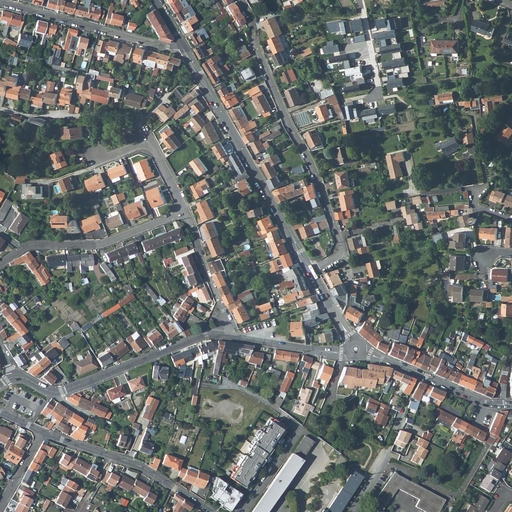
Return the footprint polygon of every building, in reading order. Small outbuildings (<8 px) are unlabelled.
[(45,0),(44,7),(55,10),(58,11),(61,1),(58,1),(57,0),(45,0)] [(73,0),(73,5),(61,1),(58,11),(72,14),(75,6),(76,3),(76,0),(73,0)] [(75,6),(72,14),(86,18),(90,0),(87,0),(86,5),(85,8),(75,6)] [(90,0),(86,18),(97,21),(98,18),(103,19),(105,12),(99,10),(91,8),(92,5),(93,5),(92,4),(93,0),(90,0)] [(177,0),(178,0),(174,2),(174,3),(170,5),(175,14),(185,7),(187,6),(183,0),(177,0)] [(212,0),(219,10),(221,9),(216,0),(212,0)] [(226,7),(238,26),(244,23),(232,4),(226,7)] [(109,6),(105,23),(109,24),(109,23),(120,26),(122,17),(112,14),(114,7),(109,6)] [(185,7),(175,14),(180,21),(184,19),(185,20),(190,17),(188,13),(187,12),(188,11),(187,9),(185,7)] [(223,17),(233,32),(235,36),(237,34),(221,9),(219,10),(221,14),(223,17)] [(151,26),(153,29),(162,23),(154,10),(148,14),(145,15),(148,19),(144,22),(147,26),(149,25),(150,27),(151,26)] [(0,20),(6,22),(6,25),(8,26),(11,14),(2,11),(1,15),(0,14),(0,20)] [(23,17),(11,14),(8,26),(8,27),(20,30),(23,17)] [(192,24),(196,21),(193,15),(190,17),(185,20),(181,23),(187,33),(192,30),(189,25),(192,23),(192,24)] [(272,39),(280,35),(283,34),(275,17),(263,22),(265,26),(266,25),(272,39)] [(388,17),(378,19),(379,27),(390,25),(390,30),(395,29),(399,28),(397,17),(388,19),(388,17)] [(362,18),(353,19),(356,31),(364,30),(362,18)] [(341,20),(328,22),(332,32),(343,30),(342,22),(341,20)] [(352,20),(342,22),(343,30),(344,34),(354,32),(352,20)] [(489,26),(490,25),(476,20),(472,30),(486,36),(486,35),(492,37),(495,28),(489,26)] [(46,23),(37,21),(34,31),(40,33),(36,46),(39,47),(46,23)] [(55,26),(46,23),(39,47),(42,48),(45,38),(48,39),(50,34),(53,35),(55,26)] [(154,31),(158,38),(162,39),(161,41),(171,44),(173,43),(162,23),(153,29),(141,35),(146,37),(151,38),(152,37),(151,35),(152,34),(152,33),(154,31)] [(189,36),(194,45),(202,41),(208,37),(203,28),(189,36)] [(76,31),(68,29),(62,49),(62,50),(67,51),(68,50),(74,52),(78,39),(74,38),(76,31)] [(390,30),(379,32),(381,40),(382,40),(383,45),(388,44),(387,39),(392,38),(393,43),(398,42),(395,29),(390,30)] [(31,37),(19,34),(17,40),(16,44),(28,48),(31,37)] [(365,34),(354,37),(356,43),(367,40),(365,34)] [(284,50),(287,49),(280,35),(272,39),(268,40),(275,55),(284,50)] [(82,37),(79,36),(78,39),(74,52),(74,54),(78,55),(80,49),(84,49),(87,38),(83,36),(82,37)] [(16,44),(13,42),(5,38),(2,43),(13,48),(9,55),(13,57),(13,54),(16,44)] [(334,40),(328,41),(329,46),(324,47),(326,54),(340,51),(338,44),(334,45),(334,40)] [(99,51),(107,53),(109,43),(101,41),(99,46),(97,46),(94,55),(98,56),(99,51)] [(110,41),(109,43),(107,53),(104,62),(108,63),(110,56),(108,56),(109,54),(109,52),(109,50),(117,53),(119,43),(110,41)] [(194,46),(198,53),(202,59),(205,56),(206,57),(216,52),(213,47),(207,50),(202,41),(194,45),(194,46)] [(458,41),(432,41),(432,54),(437,54),(444,54),(454,54),(458,54),(458,41)] [(402,42),(398,42),(393,43),(388,44),(383,45),(382,45),(383,54),(394,52),(395,58),(402,57),(401,50),(403,50),(402,42)] [(132,48),(126,47),(126,45),(122,44),(119,56),(117,62),(123,64),(125,59),(125,58),(127,58),(130,59),(132,48)] [(248,51),(244,45),(238,48),(242,55),(248,51)] [(311,47),(302,51),(305,57),(313,53),(311,47)] [(138,48),(135,58),(143,61),(146,50),(138,48)] [(51,49),(46,64),(52,65),(57,67),(59,60),(56,59),(57,58),(59,51),(51,49)] [(147,64),(148,61),(156,63),(155,64),(154,63),(152,70),(155,71),(159,54),(149,51),(146,50),(143,61),(143,62),(147,64)] [(284,50),(275,55),(273,56),(277,66),(285,62),(289,60),(284,50)] [(241,55),(243,59),(251,54),(248,51),(242,55),(241,55)] [(349,53),(331,56),(332,63),(344,60),(346,69),(347,68),(351,68),(349,53)] [(169,66),(171,57),(161,54),(159,54),(155,71),(154,76),(157,76),(157,74),(158,74),(159,69),(158,69),(159,67),(159,64),(169,66)] [(219,69),(217,65),(218,63),(217,62),(221,59),(218,55),(204,64),(211,74),(219,69)] [(402,57),(395,58),(384,60),(386,69),(401,66),(403,73),(408,72),(411,72),(409,63),(407,64),(406,56),(402,57)] [(171,57),(169,66),(168,70),(173,71),(173,69),(174,65),(179,66),(180,66),(182,60),(174,58),(171,57)] [(230,69),(227,64),(222,67),(225,72),(230,69)] [(251,66),(242,72),(246,80),(255,75),(251,66)] [(351,68),(347,68),(348,75),(357,73),(358,81),(366,79),(364,72),(363,72),(362,66),(351,68)] [(222,67),(219,69),(211,74),(216,83),(221,80),(219,76),(225,72),(222,67)] [(288,83),(297,80),(292,69),(283,73),(284,75),(287,80),(288,83)] [(20,97),(30,99),(32,90),(29,89),(24,88),(25,85),(26,81),(28,72),(25,72),(22,86),(20,97)] [(395,74),(388,76),(390,88),(405,85),(404,77),(409,76),(408,72),(403,73),(400,74),(400,77),(396,78),(395,74)] [(255,75),(246,80),(248,83),(257,78),(255,75)] [(81,76),(78,89),(79,89),(82,90),(81,93),(80,96),(83,96),(87,77),(81,76)] [(7,97),(19,100),(20,97),(22,86),(17,85),(19,79),(10,77),(9,85),(14,86),(13,89),(9,88),(7,97)] [(91,88),(93,78),(87,77),(83,96),(82,103),(85,103),(86,104),(87,98),(92,99),(93,91),(91,91),(91,88)] [(0,91),(1,92),(0,94),(0,95),(4,97),(7,85),(8,80),(4,79),(3,82),(0,80),(0,91)] [(366,79),(358,81),(358,83),(353,84),(353,82),(345,83),(347,92),(362,89),(361,83),(366,82),(366,79)] [(45,102),(44,103),(48,104),(49,102),(52,103),(56,104),(58,94),(53,93),(56,82),(49,80),(48,86),(45,102)] [(224,96),(233,92),(237,89),(234,84),(227,88),(227,87),(220,90),(224,96)] [(31,104),(39,105),(43,106),(44,101),(45,102),(48,86),(43,85),(42,88),(43,88),(42,92),(41,92),(40,94),(39,97),(33,95),(31,104)] [(261,91),(258,85),(248,91),(251,96),(252,96),(261,91)] [(184,94),(178,99),(181,102),(181,103),(185,107),(190,102),(186,98),(191,94),(198,89),(196,86),(184,95),(184,94)] [(323,99),(327,98),(335,94),(333,87),(321,92),(323,99)] [(92,100),(109,105),(111,97),(112,93),(94,88),(93,91),(92,99),(92,100)] [(121,99),(123,90),(113,88),(112,93),(111,97),(121,99)] [(191,94),(186,98),(190,102),(197,97),(201,94),(198,89),(191,94)] [(292,105),(301,101),(296,89),(286,92),(292,105)] [(66,103),(70,104),(72,93),(63,91),(60,105),(65,106),(66,103)] [(261,91),(252,96),(254,99),(263,94),(262,91),(261,91)] [(234,96),(235,96),(233,92),(224,96),(230,108),(238,103),(234,96)] [(436,104),(454,101),(453,92),(444,93),(444,94),(435,95),(436,104)] [(144,97),(129,93),(126,105),(141,108),(141,107),(145,108),(147,100),(143,100),(144,97)] [(270,106),(264,94),(263,94),(254,99),(260,111),(270,106)] [(333,106),(339,103),(335,94),(327,98),(329,103),(332,102),(333,106)] [(504,96),(502,96),(494,97),(484,99),(482,99),(482,103),(485,103),(484,102),(486,102),(487,112),(496,110),(495,102),(503,101),(503,98),(504,98),(504,96)] [(192,108),(196,113),(193,114),(185,120),(187,123),(198,114),(205,108),(197,97),(190,102),(185,107),(178,112),(174,116),(177,120),(190,110),(192,108)] [(476,100),(457,102),(457,104),(459,104),(460,106),(466,105),(467,108),(471,107),(472,110),(481,108),(479,99),(476,100)] [(354,100),(346,102),(350,119),(357,118),(356,116),(364,114),(363,110),(362,109),(359,110),(358,107),(355,108),(354,100)] [(162,103),(156,112),(161,115),(166,122),(174,116),(178,112),(172,106),(169,108),(162,103)] [(343,114),(343,113),(339,103),(333,106),(337,113),(339,112),(340,115),(343,114)] [(396,103),(378,107),(379,115),(398,111),(396,103)] [(322,122),(333,117),(331,109),(327,110),(325,105),(317,108),(322,122)] [(272,109),(270,106),(260,111),(262,115),(272,109)] [(378,107),(363,110),(364,114),(365,119),(379,116),(379,115),(378,107)] [(231,111),(236,121),(243,117),(238,109),(237,110),(236,108),(231,111)] [(24,123),(26,119),(14,114),(12,118),(24,123)] [(205,122),(198,114),(187,123),(184,125),(187,128),(191,124),(197,132),(202,129),(207,125),(204,123),(205,122)] [(236,121),(240,129),(250,124),(246,116),(243,117),(236,121)] [(48,120),(43,119),(41,118),(40,118),(40,119),(31,118),(30,120),(30,121),(45,127),(47,121),(48,120)] [(511,120),(508,125),(507,124),(497,136),(505,143),(511,133),(511,120)] [(44,129),(50,131),(53,123),(47,121),(45,127),(44,129)] [(240,129),(244,136),(252,132),(250,130),(255,127),(257,126),(255,121),(250,124),(240,129)] [(220,139),(211,122),(207,125),(202,129),(207,138),(205,138),(208,144),(211,144),(220,139)] [(173,134),(175,133),(168,125),(160,132),(164,137),(163,137),(165,141),(170,137),(173,134)] [(73,138),(73,139),(82,139),(82,128),(72,129),(68,129),(68,127),(62,127),(63,138),(73,138)] [(271,139),(282,133),(280,129),(275,131),(271,134),(269,135),(271,139)] [(465,144),(474,143),(472,129),(464,130),(464,129),(458,130),(459,135),(463,134),(464,142),(465,144)] [(270,130),(258,137),(259,137),(260,140),(261,139),(263,138),(269,135),(271,134),(270,130)] [(311,148),(322,143),(316,130),(305,134),(311,148)] [(252,132),(244,136),(248,142),(257,138),(253,132),(252,132)] [(40,136),(34,133),(31,138),(37,142),(40,136)] [(179,148),(182,145),(173,134),(170,137),(179,148)] [(179,148),(170,137),(165,141),(174,152),(179,148)] [(443,149),(446,154),(460,147),(459,145),(458,143),(455,138),(441,144),(443,149)] [(268,141),(264,143),(261,139),(260,140),(259,140),(258,141),(252,144),(257,153),(266,148),(271,145),(268,141)] [(220,159),(228,154),(222,144),(222,142),(219,144),(214,147),(220,159)] [(353,158),(351,159),(347,146),(337,148),(341,165),(354,161),(353,158)] [(460,147),(446,154),(447,157),(458,151),(458,150),(461,149),(460,147)] [(53,160),(54,159),(55,164),(52,166),(54,171),(67,166),(61,151),(51,155),(53,160)] [(405,160),(403,151),(386,156),(392,179),(403,176),(399,161),(405,160)] [(228,160),(236,175),(246,170),(235,152),(230,157),(231,158),(228,160)] [(263,165),(271,179),(278,176),(278,175),(273,166),(281,162),(278,153),(273,156),(267,159),(269,161),(263,165)] [(209,170),(199,157),(192,162),(202,175),(209,170)] [(146,160),(133,165),(136,174),(138,173),(142,182),(155,177),(153,172),(152,173),(146,160)] [(108,170),(112,179),(113,179),(114,182),(121,179),(119,176),(127,173),(123,164),(108,170)] [(302,165),(294,169),(296,174),(305,171),(302,165)] [(15,183),(16,180),(0,169),(0,175),(14,184),(15,183)] [(247,179),(250,178),(246,170),(236,175),(240,183),(247,179)] [(339,189),(350,187),(347,171),(337,173),(338,179),(339,189)] [(85,181),(90,192),(106,186),(104,180),(101,173),(97,175),(97,176),(85,181)] [(71,176),(60,181),(64,193),(74,189),(72,184),(74,183),(71,176)] [(289,184),(287,179),(280,182),(278,176),(271,179),(270,180),(274,189),(277,187),(288,184),(289,184)] [(211,187),(207,179),(192,186),(196,194),(195,194),(197,199),(205,195),(203,191),(211,187)] [(239,183),(246,196),(253,191),(247,179),(240,183),(239,183)] [(303,184),(307,192),(308,195),(316,192),(314,184),(311,185),(311,183),(309,184),(308,181),(305,183),(305,182),(307,180),(307,179),(302,180),(303,184)] [(298,195),(296,189),(294,183),(289,185),(289,186),(290,186),(291,188),(289,189),(292,197),(298,195)] [(23,193),(33,194),(32,196),(43,197),(44,184),(23,184),(23,193)] [(307,192),(303,184),(298,185),(299,187),(297,188),(298,189),(296,189),(298,195),(307,192)] [(288,199),(285,191),(287,189),(286,186),(273,191),(275,194),(276,194),(280,202),(288,199)] [(158,187),(146,192),(153,208),(157,206),(156,205),(164,202),(158,187)] [(353,194),(354,194),(353,190),(342,192),(342,196),(341,196),(344,211),(355,209),(353,194)] [(511,196),(510,196),(509,196),(509,197),(505,196),(506,195),(497,191),(497,193),(493,192),(490,201),(493,202),(494,201),(498,202),(502,204),(502,206),(505,207),(505,205),(509,207),(511,207),(511,196)] [(316,207),(321,205),(316,192),(308,195),(309,199),(309,200),(312,199),(316,207)] [(120,202),(126,199),(123,193),(117,196),(120,202)] [(112,196),(115,205),(120,203),(120,202),(117,196),(117,194),(114,196),(112,196)] [(137,203),(126,208),(131,220),(135,219),(135,220),(147,215),(142,201),(144,200),(142,196),(135,199),(137,203)] [(438,196),(422,198),(423,201),(423,203),(427,213),(448,211),(450,210),(449,207),(439,208),(434,208),(429,208),(428,204),(439,201),(438,196)] [(0,210),(0,219),(2,221),(12,203),(6,199),(0,210)] [(207,200),(197,204),(199,211),(202,218),(201,218),(203,222),(215,217),(207,200)] [(410,205),(402,207),(403,212),(404,212),(405,218),(408,217),(410,224),(414,223),(415,223),(415,225),(416,230),(423,228),(422,221),(418,221),(417,213),(411,214),(411,210),(410,205)] [(265,215),(263,208),(250,211),(252,218),(257,216),(258,220),(261,219),(260,216),(265,215)] [(355,209),(344,211),(336,212),(338,220),(360,216),(359,210),(357,210),(357,208),(355,209)] [(448,211),(448,212),(427,214),(431,224),(435,235),(440,234),(436,224),(433,224),(433,220),(441,219),(441,218),(446,217),(446,216),(449,215),(448,214),(450,213),(451,215),(458,215),(458,210),(450,210),(448,211)] [(123,224),(118,212),(117,212),(110,214),(109,216),(110,218),(106,220),(109,229),(123,224)] [(28,219),(20,213),(9,229),(17,234),(22,227),(28,219)] [(91,231),(90,231),(96,228),(96,229),(96,231),(101,229),(99,224),(102,223),(99,214),(80,222),(85,234),(91,231)] [(327,218),(325,214),(314,217),(316,222),(327,219),(327,218)] [(54,227),(70,227),(70,216),(54,216),(54,227)] [(270,217),(259,221),(262,226),(263,226),(265,229),(259,232),(260,235),(277,230),(280,230),(277,225),(274,226),(270,217)] [(320,227),(321,231),(331,227),(327,219),(316,222),(311,224),(306,226),(300,228),(304,238),(316,234),(314,229),(320,227)] [(214,222),(204,226),(209,240),(219,236),(214,222)] [(183,237),(179,228),(166,233),(170,242),(173,241),(174,243),(179,242),(178,239),(183,237)] [(491,241),(497,241),(498,230),(493,229),(492,230),(481,229),(481,239),(492,240),(491,241)] [(255,241),(269,237),(271,243),(281,240),(277,230),(260,235),(254,237),(255,241)] [(153,238),(157,247),(170,242),(166,233),(153,238)] [(440,234),(435,235),(433,236),(434,244),(446,241),(444,233),(440,234)] [(467,244),(468,234),(456,233),(456,235),(451,238),(450,248),(464,249),(465,244),(467,244)] [(225,253),(219,236),(209,240),(208,240),(215,257),(225,253)] [(359,241),(362,240),(362,236),(349,240),(352,250),(358,249),(360,255),(370,252),(369,246),(365,247),(363,243),(360,244),(359,241)] [(153,238),(141,243),(144,252),(157,247),(153,238)] [(287,243),(285,239),(281,240),(271,243),(276,257),(288,253),(284,244),(287,243)] [(123,247),(127,255),(129,260),(137,256),(137,254),(136,253),(137,252),(133,243),(123,247)] [(123,247),(115,250),(120,264),(125,262),(129,261),(129,260),(127,255),(123,247)] [(188,251),(186,247),(174,252),(175,256),(188,251)] [(120,264),(115,250),(105,254),(108,263),(115,260),(117,265),(120,264)] [(252,266),(254,265),(249,250),(246,251),(247,254),(250,261),(252,266)] [(22,256),(21,257),(20,257),(18,258),(17,258),(13,259),(13,260),(14,260),(10,263),(9,263),(8,263),(10,266),(14,265),(16,265),(18,263),(20,263),(22,263),(24,261),(26,264),(33,258),(28,252),(26,253),(22,256)] [(282,259),(284,265),(279,267),(271,270),(272,273),(276,272),(280,270),(281,271),(284,270),(295,266),(290,254),(280,257),(281,259),(282,259)] [(49,267),(66,266),(65,257),(65,255),(46,256),(47,264),(49,267)] [(87,255),(78,256),(79,266),(80,274),(85,273),(84,267),(93,266),(92,256),(87,256),(87,255)] [(189,255),(179,258),(183,268),(184,267),(192,264),(189,255)] [(463,270),(463,260),(465,260),(465,256),(452,255),(451,269),(463,270)] [(33,258),(26,264),(31,271),(36,268),(45,279),(50,275),(47,271),(46,270),(45,268),(39,263),(37,256),(35,257),(33,258)] [(78,256),(65,257),(66,266),(66,267),(66,272),(71,272),(70,267),(79,266),(78,256)] [(218,260),(208,263),(214,275),(221,271),(225,270),(221,259),(218,260)] [(377,277),(381,276),(380,269),(378,261),(368,263),(371,277),(377,277)] [(101,268),(105,273),(109,270),(104,263),(100,266),(101,268)] [(192,264),(184,267),(188,275),(196,272),(192,264)] [(284,270),(290,281),(293,280),(303,277),(304,278),(306,277),(305,274),(301,276),(297,268),(301,267),(299,264),(295,266),(284,270)] [(45,279),(36,268),(31,271),(43,286),(48,283),(45,279)] [(109,270),(105,273),(111,282),(116,280),(109,270)] [(214,275),(217,281),(225,277),(223,272),(226,271),(225,270),(221,271),(214,275)] [(338,274),(339,273),(338,270),(326,273),(333,288),(343,284),(338,274)] [(497,288),(498,286),(493,286),(493,282),(507,282),(508,271),(493,270),(493,281),(489,280),(489,282),(488,292),(489,291),(493,289),(497,288)] [(196,272),(188,275),(185,277),(189,286),(200,282),(196,272)] [(225,277),(217,281),(220,288),(228,284),(225,277)] [(308,289),(308,288),(304,278),(303,277),(293,280),(295,284),(296,283),(298,288),(289,291),(291,295),(298,292),(301,291),(308,289)] [(293,280),(290,281),(280,284),(280,286),(281,289),(295,285),(295,284),(293,280)] [(348,294),(345,287),(348,285),(348,281),(343,284),(333,288),(337,297),(348,294)] [(63,285),(66,291),(73,288),(71,282),(63,285)] [(142,285),(153,299),(156,301),(157,297),(145,283),(144,284),(142,285)] [(193,291),(195,290),(201,303),(205,300),(210,298),(203,284),(182,294),(193,300),(190,294),(194,292),(193,291)] [(220,288),(224,296),(232,292),(228,284),(220,288)] [(129,285),(122,288),(128,295),(132,292),(129,285)] [(353,320),(363,302),(356,299),(357,285),(353,285),(352,296),(351,302),(351,306),(347,316),(353,320)] [(463,302),(464,286),(450,285),(449,296),(454,297),(454,301),(463,302)] [(82,290),(79,286),(71,292),(74,296),(82,290)] [(301,299),(311,294),(309,288),(308,288),(308,289),(301,291),(298,292),(299,295),(300,299),(301,299)] [(232,292),(224,296),(228,304),(228,305),(242,297),(244,296),(246,296),(251,294),(252,294),(250,290),(245,292),(242,294),(237,296),(234,297),(234,296),(236,294),(238,294),(236,290),(232,292)] [(485,291),(472,290),(472,301),(484,302),(485,291)] [(367,306),(366,304),(368,301),(369,302),(371,303),(372,300),(378,298),(376,292),(372,293),(369,291),(363,302),(353,320),(359,323),(366,310),(365,309),(367,306)] [(299,295),(298,292),(291,295),(282,298),(283,299),(285,298),(286,303),(298,299),(296,296),(299,295)] [(179,307),(189,313),(190,313),(193,308),(189,306),(193,301),(193,300),(182,294),(182,293),(179,298),(183,301),(179,307)] [(237,309),(236,308),(244,304),(243,302),(255,298),(253,293),(252,294),(251,294),(246,296),(244,296),(242,297),(228,305),(228,306),(229,307),(231,312),(235,310),(237,309)] [(128,296),(117,304),(120,307),(129,302),(128,301),(134,297),(132,294),(128,296)] [(346,305),(347,302),(348,294),(337,297),(333,298),(342,314),(346,305)] [(306,304),(307,306),(317,302),(320,301),(317,295),(310,298),(300,301),(302,305),(306,304)] [(511,301),(508,301),(508,304),(504,304),(503,310),(499,310),(499,319),(505,319),(505,315),(511,315),(511,301)] [(257,305),(259,311),(260,312),(264,310),(269,309),(273,307),(271,302),(262,306),(262,305),(257,305)] [(304,314),(306,320),(321,315),(317,302),(307,306),(309,312),(304,314)] [(5,318),(15,310),(13,308),(12,306),(13,305),(10,303),(6,307),(0,311),(0,315),(1,314),(5,318)] [(181,324),(189,313),(179,307),(175,304),(174,306),(175,307),(172,310),(175,313),(173,317),(178,321),(181,324)] [(237,309),(235,310),(242,323),(244,322),(245,321),(251,318),(244,305),(244,304),(236,308),(237,309)] [(10,324),(17,318),(17,319),(22,315),(26,312),(23,307),(19,310),(17,308),(15,310),(5,318),(10,324)] [(93,319),(95,322),(105,316),(102,313),(94,319),(93,319)] [(304,320),(305,328),(319,324),(318,322),(320,321),(321,321),(321,319),(329,316),(327,313),(321,315),(306,320),(304,320)] [(369,314),(357,332),(357,333),(367,342),(374,331),(375,331),(376,330),(377,331),(378,330),(375,328),(374,327),(372,330),(372,329),(372,328),(370,326),(375,319),(369,314)] [(17,319),(10,324),(17,332),(12,335),(6,339),(8,342),(10,341),(15,338),(25,333),(28,331),(24,324),(27,320),(22,315),(17,319)] [(159,325),(169,339),(172,336),(174,335),(182,330),(182,329),(181,328),(174,321),(171,323),(170,322),(168,323),(166,320),(159,325)] [(293,324),(294,335),(306,334),(305,328),(304,320),(295,321),(296,323),(293,324)] [(69,327),(73,332),(78,330),(79,329),(80,329),(75,322),(69,327)] [(81,332),(89,326),(87,323),(80,329),(79,329),(81,332)] [(393,327),(390,339),(396,341),(396,337),(397,337),(399,331),(397,330),(397,328),(393,327)] [(162,339),(155,329),(143,338),(151,347),(162,339)] [(417,340),(414,347),(419,349),(426,333),(427,330),(424,329),(422,332),(418,341),(417,340)] [(375,331),(374,331),(367,342),(375,348),(381,337),(382,336),(382,332),(379,330),(379,333),(379,334),(375,331)] [(130,344),(136,352),(146,345),(139,336),(136,332),(127,340),(130,344)] [(322,333),(323,342),(335,341),(334,332),(322,333)] [(25,333),(15,338),(17,341),(21,346),(20,346),(24,351),(27,348),(33,344),(25,333)] [(460,341),(465,343),(465,341),(468,342),(480,348),(481,345),(482,343),(480,341),(473,337),(463,333),(462,336),(460,341)] [(381,337),(375,348),(385,353),(386,349),(388,340),(385,339),(385,338),(381,337)] [(57,343),(61,349),(62,349),(66,346),(66,345),(62,338),(57,343)] [(411,338),(408,344),(414,347),(417,340),(411,338)] [(48,360),(58,353),(59,352),(62,350),(62,349),(61,349),(57,343),(55,341),(51,344),(50,347),(49,345),(40,352),(44,357),(44,356),(48,360)] [(201,361),(207,359),(205,354),(214,350),(210,341),(205,342),(196,346),(201,356),(201,361)] [(218,341),(217,352),(213,366),(214,366),(218,367),(219,362),(224,342),(218,341)] [(110,351),(116,359),(128,350),(121,342),(115,346),(110,350),(110,351)] [(224,342),(219,362),(223,363),(225,353),(230,354),(231,352),(232,343),(224,342)] [(237,354),(238,352),(241,345),(232,343),(231,352),(230,354),(236,355),(237,354)] [(399,345),(392,343),(387,355),(388,355),(394,357),(399,345)] [(399,345),(394,357),(401,360),(406,347),(399,344),(399,345)] [(246,362),(247,361),(250,352),(252,346),(241,345),(238,352),(244,353),(243,355),(246,356),(244,361),(246,362)] [(188,349),(192,359),(196,357),(197,359),(199,366),(201,367),(201,361),(201,356),(196,346),(188,349)] [(412,350),(406,347),(401,360),(407,363),(412,350)] [(179,353),(183,363),(189,361),(192,359),(188,349),(179,353)] [(275,350),(273,359),(281,360),(282,351),(275,350)] [(407,363),(412,365),(418,352),(412,350),(407,363)] [(97,359),(102,367),(116,359),(110,351),(108,352),(107,351),(106,352),(107,353),(97,359)] [(282,351),(281,360),(286,361),(289,361),(291,352),(282,351)] [(36,363),(41,369),(50,362),(48,360),(44,356),(44,357),(40,352),(37,353),(34,356),(38,362),(36,363)] [(260,369),(262,354),(250,352),(247,361),(254,362),(254,364),(255,364),(255,368),(260,369)] [(289,361),(294,362),(293,366),(296,366),(297,363),(299,353),(291,352),(289,361)] [(418,368),(424,355),(418,352),(412,365),(418,368)] [(13,358),(18,366),(25,362),(33,356),(32,354),(27,357),(25,353),(21,356),(19,354),(13,358)] [(179,353),(170,357),(174,367),(179,365),(180,367),(178,373),(180,373),(179,377),(183,378),(185,368),(185,367),(183,363),(179,353)] [(443,355),(439,353),(437,358),(433,356),(432,359),(427,368),(434,371),(432,374),(440,377),(447,364),(448,363),(441,359),(443,355)] [(87,358),(93,369),(97,367),(93,359),(93,360),(90,354),(85,355),(87,358)] [(309,367),(311,360),(312,358),(303,355),(299,366),(303,367),(301,371),(304,372),(302,378),(304,379),(309,367)] [(432,359),(424,355),(418,368),(425,371),(426,371),(427,368),(432,359)] [(74,363),(79,375),(93,369),(87,358),(86,358),(83,359),(79,361),(74,363)] [(311,360),(309,367),(316,370),(319,363),(311,360)] [(36,363),(30,368),(26,372),(34,376),(41,369),(36,363)] [(451,368),(452,367),(447,364),(440,377),(443,378),(445,379),(445,378),(451,381),(463,387),(468,375),(464,373),(462,375),(461,376),(458,375),(460,372),(453,368),(452,369),(451,368)] [(322,384),(325,385),(330,374),(332,369),(323,365),(317,378),(324,381),(322,384)] [(352,368),(344,367),(338,382),(345,383),(345,387),(355,388),(355,385),(361,386),(362,385),(373,386),(373,382),(380,383),(381,381),(385,382),(391,369),(386,367),(375,365),(373,365),(372,368),(367,368),(367,370),(360,369),(360,370),(352,369),(352,368)] [(165,380),(166,368),(153,366),(151,378),(165,380)] [(185,368),(183,378),(181,385),(184,386),(186,376),(188,377),(189,369),(185,368)] [(55,378),(52,375),(54,373),(55,372),(51,369),(45,374),(42,377),(47,381),(50,384),(56,378),(55,378)] [(273,376),(276,378),(278,378),(280,373),(272,369),(270,372),(269,375),(273,376)] [(468,375),(463,387),(471,390),(479,371),(476,369),(472,376),(470,375),(470,373),(469,372),(468,375)] [(393,370),(390,377),(399,381),(402,374),(393,370)] [(284,399),(286,395),(294,374),(287,371),(279,391),(281,392),(278,398),(277,397),(273,404),(279,407),(284,399)] [(479,371),(471,390),(477,392),(482,381),(480,380),(482,372),(479,371)] [(399,388),(403,390),(409,377),(402,374),(399,381),(402,382),(399,388)] [(482,381),(477,392),(482,395),(489,380),(491,376),(489,375),(487,379),(485,378),(484,380),(482,380),(482,381)] [(140,377),(127,382),(131,390),(143,385),(140,377)] [(408,394),(411,388),(412,385),(415,379),(409,377),(403,390),(402,391),(408,394)] [(237,384),(237,385),(245,388),(247,383),(238,380),(237,384)] [(482,395),(490,398),(496,384),(489,380),(482,395)] [(419,399),(429,404),(429,395),(432,387),(419,381),(414,390),(421,394),(419,397),(419,399)] [(120,385),(105,391),(109,399),(113,402),(119,400),(117,396),(124,393),(120,385)] [(437,407),(444,392),(432,387),(429,395),(429,404),(431,405),(431,404),(432,401),(430,400),(431,398),(437,400),(435,406),(437,407)] [(311,390),(305,388),(305,390),(301,388),(298,396),(302,397),(298,407),(295,406),(293,412),(306,417),(311,405),(307,403),(311,390)] [(411,397),(418,401),(419,399),(419,397),(421,394),(414,390),(414,391),(411,397)] [(65,397),(65,399),(74,406),(80,397),(80,396),(78,393),(73,395),(72,394),(65,397)] [(100,403),(98,401),(102,397),(103,397),(99,394),(96,397),(96,398),(98,400),(94,404),(89,412),(91,412),(103,417),(108,419),(111,412),(107,411),(108,410),(106,408),(97,405),(100,403)] [(108,401),(106,394),(103,397),(102,397),(107,402),(114,408),(115,407),(108,401)] [(74,406),(83,409),(86,400),(89,397),(86,395),(84,399),(80,397),(74,406)] [(86,400),(83,409),(89,412),(94,404),(98,400),(96,398),(96,397),(95,396),(94,397),(92,396),(89,402),(86,400)] [(368,397),(366,401),(376,406),(378,402),(368,397)] [(149,420),(157,400),(150,398),(147,407),(145,406),(141,417),(149,420)] [(376,416),(373,422),(379,425),(383,426),(387,416),(384,415),(388,407),(387,406),(378,402),(376,406),(366,401),(362,409),(376,416)] [(56,414),(58,411),(63,414),(66,409),(66,408),(57,402),(53,407),(51,410),(56,414)] [(48,419),(51,415),(54,417),(56,414),(51,410),(53,407),(47,404),(44,409),(43,410),(40,414),(44,417),(44,416),(48,419)] [(63,414),(60,418),(66,421),(67,422),(72,413),(66,409),(63,414)] [(411,411),(407,410),(403,421),(409,423),(411,415),(410,415),(411,411)] [(443,421),(451,426),(450,426),(455,429),(460,421),(460,420),(442,410),(437,418),(443,421)] [(59,421),(60,418),(63,414),(58,411),(56,414),(54,417),(56,419),(54,422),(57,424),(58,423),(59,421)] [(499,414),(496,412),(489,432),(496,435),(506,419),(508,420),(511,419),(511,411),(500,412),(499,414)] [(70,424),(76,427),(77,424),(79,425),(81,420),(82,419),(72,413),(67,422),(69,423),(70,424)] [(241,481),(247,485),(255,474),(253,473),(257,466),(259,467),(271,450),(269,449),(274,442),(275,443),(281,435),(280,434),(285,427),(273,419),(270,423),(269,422),(265,427),(263,426),(259,432),(259,431),(254,438),(256,440),(254,442),(253,441),(246,450),(248,451),(244,457),(242,455),(235,466),(236,466),(229,478),(239,485),(241,481)] [(42,427),(46,429),(49,425),(50,423),(47,420),(42,427)] [(85,428),(93,431),(95,425),(86,421),(86,422),(81,420),(79,425),(77,424),(76,427),(73,430),(69,436),(76,440),(76,439),(77,437),(82,439),(84,432),(83,431),(84,429),(85,428)] [(465,433),(462,431),(466,424),(460,420),(460,421),(455,429),(456,429),(456,428),(461,431),(459,435),(462,437),(465,433)] [(55,428),(61,432),(63,426),(58,423),(57,424),(55,428)] [(455,450),(460,453),(464,445),(462,443),(467,434),(470,436),(469,438),(474,440),(476,439),(481,442),(485,434),(466,424),(462,431),(465,433),(462,437),(455,450)] [(0,441),(5,444),(3,447),(7,450),(10,444),(11,441),(12,441),(8,439),(12,431),(8,429),(8,431),(2,428),(0,426),(0,441)] [(154,436),(155,432),(152,431),(150,430),(145,428),(137,450),(149,455),(153,445),(145,442),(149,434),(154,436)] [(399,429),(395,445),(405,448),(410,432),(399,429)] [(487,436),(494,438),(490,445),(493,447),(500,437),(496,435),(489,432),(487,436)] [(122,435),(119,435),(115,445),(126,449),(130,439),(126,437),(122,435)] [(313,442),(304,436),(291,454),(300,460),(313,442)] [(490,445),(494,438),(487,436),(484,444),(487,445),(486,447),(489,448),(490,445)] [(23,439),(20,437),(15,446),(21,449),(25,441),(28,443),(30,440),(24,437),(23,439)] [(427,441),(418,437),(415,443),(418,445),(413,453),(410,459),(416,463),(419,457),(421,459),(426,449),(423,448),(427,441)] [(7,450),(3,457),(16,464),(24,451),(21,449),(15,446),(12,445),(10,444),(7,450)] [(42,444),(34,458),(41,461),(45,454),(51,458),(56,449),(51,446),(51,448),(48,446),(46,445),(44,444),(42,444)] [(480,457),(483,452),(474,446),(471,451),(474,453),(480,457)] [(510,451),(500,446),(492,459),(493,460),(502,465),(505,460),(504,459),(507,454),(508,455),(510,451)] [(470,451),(466,449),(463,453),(461,457),(469,462),(474,453),(471,451),(470,451)] [(64,454),(60,463),(71,469),(72,468),(76,459),(73,458),(72,458),(64,454)] [(265,511),(280,491),(283,493),(288,487),(285,485),(284,485),(301,460),(300,460),(291,454),(250,511),(265,511)] [(177,471),(181,461),(165,455),(162,464),(172,468),(172,469),(177,471)] [(34,458),(28,469),(24,476),(31,479),(31,478),(35,471),(41,461),(34,458)] [(92,466),(77,458),(76,459),(72,468),(86,475),(92,466)] [(159,460),(155,458),(152,464),(150,463),(148,466),(155,470),(159,460)] [(486,474),(495,479),(499,473),(497,472),(500,468),(501,469),(503,466),(502,465),(493,460),(492,459),(489,458),(487,461),(491,464),(485,474),(486,474)] [(43,462),(41,461),(35,471),(38,473),(43,462)] [(97,467),(92,465),(92,466),(86,475),(86,476),(94,481),(94,480),(97,482),(103,471),(99,469),(97,472),(94,471),(97,467)] [(197,471),(188,467),(186,470),(181,467),(178,476),(183,478),(188,480),(187,482),(192,484),(197,471)] [(197,471),(192,484),(192,485),(195,486),(196,485),(199,486),(203,487),(207,476),(202,474),(203,472),(198,470),(197,471)] [(339,511),(362,477),(351,470),(347,475),(349,476),(326,511),(322,509),(320,511),(339,511)] [(117,472),(115,476),(107,472),(104,479),(102,482),(105,484),(106,482),(110,484),(107,489),(111,492),(114,486),(116,483),(121,474),(117,472)] [(371,508),(368,511),(379,511),(382,508),(382,509),(396,489),(419,499),(415,506),(426,511),(438,511),(445,499),(398,475),(394,472),(374,501),(372,499),(371,500),(373,502),(370,507),(371,508)] [(135,482),(121,474),(116,483),(130,491),(131,489),(135,482)] [(477,489),(487,495),(491,488),(490,487),(493,483),(494,483),(496,480),(495,479),(486,474),(477,489)] [(31,478),(31,479),(24,476),(22,481),(21,482),(30,486),(30,485),(32,481),(33,479),(31,478)] [(73,493),(77,485),(66,478),(64,482),(64,484),(66,485),(64,489),(66,490),(64,493),(72,497),(74,493),(73,493)] [(216,499),(220,502),(226,493),(225,492),(226,490),(223,488),(225,485),(215,478),(212,487),(215,489),(209,498),(214,501),(216,499)] [(131,489),(145,497),(150,488),(136,480),(135,482),(131,489)] [(220,506),(229,511),(240,495),(225,485),(223,488),(226,490),(225,492),(226,493),(220,502),(222,503),(220,506)] [(38,495),(26,488),(24,491),(32,496),(37,498),(38,495)] [(155,505),(159,498),(152,494),(154,490),(150,488),(145,497),(143,500),(151,505),(152,504),(155,505)] [(23,496),(19,503),(29,509),(31,510),(35,503),(32,501),(32,500),(30,499),(32,496),(24,491),(22,496),(23,496)] [(60,495),(55,504),(64,508),(69,501),(70,501),(72,497),(64,493),(62,496),(60,495)] [(171,511),(176,511),(180,504),(184,499),(175,493),(173,498),(176,500),(178,500),(171,511)] [(486,499),(478,494),(471,506),(478,511),(481,511),(482,509),(480,508),(483,502),(484,503),(486,499)] [(181,511),(184,507),(189,510),(193,505),(184,499),(180,504),(176,511),(181,511)] [(26,511),(29,509),(19,503),(14,511),(26,511)]
